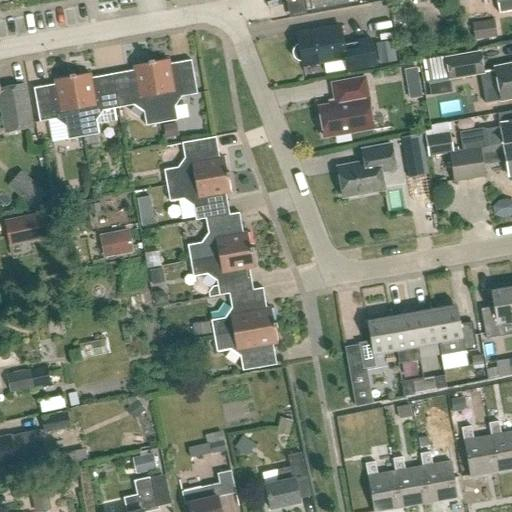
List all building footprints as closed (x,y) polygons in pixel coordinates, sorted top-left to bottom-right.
[(285,0),(286,1),(291,0),(304,0),(306,10),(345,3),(344,0),(285,0)] [(511,0),(471,0),(472,1),(476,0),(496,0),(497,4),(498,4),(500,14),(511,12),(511,0)] [(497,39),(498,39),(496,21),(474,25),(476,42),(497,39)] [(299,61),(301,61),(302,65),(325,61),(327,73),(376,64),(371,39),(343,44),(340,26),(296,34),(298,44),(296,44),(294,46),(293,47),(293,48),(292,50),(292,52),(292,54),(292,56),(293,57),(294,58),(295,59),(297,60),(299,61)] [(393,41),(376,44),(380,63),(396,61),(393,41)] [(482,51),(446,57),(450,79),(485,73),(482,51)] [(162,123),(177,120),(175,106),(181,97),(197,94),(191,60),(169,64),(168,59),(153,62),(153,60),(151,60),(162,123)] [(143,112),(146,126),(162,123),(151,60),(148,61),(148,63),(133,65),(134,70),(112,74),(119,108),(134,105),(143,112)] [(511,64),(496,67),(501,100),(511,98),(511,64)] [(417,68),(404,70),(407,85),(419,83),(417,68)] [(83,137),(98,134),(96,120),(102,111),(119,108),(112,74),(90,78),(89,73),(74,76),(74,74),(72,74),(83,137)] [(64,126),(67,140),(83,137),(72,74),(69,75),(69,77),(54,79),(55,84),(33,88),(39,122),(55,119),(64,126)] [(320,126),(321,128),(322,129),(323,136),(373,128),(368,101),(369,101),(365,77),(331,83),(335,105),(318,108),(319,115),(319,117),(318,118),(318,121),(318,122),(319,123),(319,125),(320,126)] [(24,84),(0,88),(0,100),(6,132),(32,127),(24,84)] [(176,124),(165,126),(167,137),(178,135),(176,124)] [(486,129),(489,146),(503,144),(511,142),(511,125),(500,128),(500,126),(486,129)] [(484,128),(460,132),(464,152),(481,149),(488,148),(484,128)] [(451,132),(427,135),(430,156),(454,153),(451,132)] [(163,170),(166,185),(166,186),(229,175),(229,172),(226,172),(224,157),(219,158),(215,137),(181,143),(184,158),(177,167),(163,170)] [(511,142),(503,144),(489,146),(489,148),(488,148),(481,149),(464,152),(449,155),(455,183),(486,177),(483,160),(491,159),(492,163),(507,161),(510,177),(511,176),(511,142)] [(422,159),(419,143),(403,146),(406,162),(422,159)] [(390,144),(367,148),(362,149),(364,162),(337,167),(342,197),(384,189),(381,171),(395,169),(390,144)] [(195,220),(205,218),(205,219),(239,213),(239,212),(229,214),(225,193),(230,192),(227,177),(230,177),(229,175),(166,186),(169,201),(183,199),(193,205),(195,220)] [(429,198),(425,175),(409,177),(413,201),(429,198)] [(25,202),(31,208),(45,192),(39,186),(25,202)] [(148,196),(136,198),(138,208),(150,206),(148,196)] [(46,212),(6,220),(11,245),(51,237),(46,212)] [(187,245),(190,261),(253,250),(252,247),(250,247),(247,232),(243,233),(239,213),(205,219),(208,233),(201,242),(187,245)] [(127,229),(112,232),(116,255),(131,252),(127,229)] [(190,261),(193,276),(206,274),(216,281),(219,295),(229,294),(263,288),(262,288),(253,289),(249,268),(254,267),(251,252),(253,252),(253,250),(190,261)] [(511,286),(490,290),(494,311),(482,313),(487,338),(499,336),(511,333),(511,286)] [(271,307),(266,308),(263,288),(229,294),(231,308),(224,318),(211,320),(213,336),(276,325),(276,322),(274,322),(271,307)] [(161,291),(154,292),(156,304),(167,302),(166,295),(161,291)] [(472,322),(459,324),(456,304),(433,308),(439,343),(441,355),(477,349),(472,322)] [(412,312),(418,347),(439,343),(433,308),(412,312)] [(397,351),(417,347),(418,347),(412,312),(390,316),(397,351)] [(375,366),(373,355),(397,351),(390,316),(366,320),(370,341),(358,343),(363,368),(375,366)] [(208,322),(193,324),(195,335),(210,332),(208,322)] [(274,327),(277,327),(276,325),(213,336),(216,352),(230,349),(240,356),(242,371),(276,365),(272,343),(277,342),(274,327)] [(481,355),(473,357),(475,368),(484,367),(481,355)] [(511,358),(497,361),(499,376),(511,373),(511,358)] [(38,367),(29,369),(33,387),(50,384),(46,366),(38,367)] [(29,369),(9,373),(13,392),(33,387),(29,369)] [(437,389),(435,381),(424,383),(425,391),(437,389)] [(412,385),(413,393),(425,391),(424,383),(412,385)] [(362,394),(365,404),(387,397),(385,387),(362,394)] [(45,394),(48,407),(71,402),(68,389),(45,394)] [(463,397),(451,399),(453,411),(465,409),(463,397)] [(401,419),(413,416),(411,403),(398,406),(401,419)] [(67,411),(41,416),(45,434),(70,428),(67,411)] [(498,472),(511,469),(511,432),(501,435),(499,422),(489,424),(491,436),(492,436),(498,472)] [(464,441),(470,477),(498,472),(492,436),(491,436),(474,439),(471,426),(462,428),(464,441)] [(0,467),(17,463),(16,456),(31,453),(30,450),(43,447),(40,432),(12,438),(11,436),(0,438),(0,467)] [(427,437),(418,438),(419,446),(428,444),(427,437)] [(223,441),(210,444),(212,453),(225,451),(223,441)] [(197,446),(188,448),(191,458),(199,456),(197,446)] [(429,503),(457,498),(451,462),(432,465),(430,452),(420,454),(423,467),(429,503)] [(137,473),(158,469),(155,453),(134,458),(137,473)] [(270,509),(299,503),(294,480),(306,478),(301,454),(288,457),(291,467),(278,470),(277,484),(265,486),(270,509)] [(402,508),(429,503),(423,467),(405,470),(403,457),(393,459),(395,472),(396,472),(402,508)] [(368,477),(373,511),(378,511),(402,508),(396,472),(395,472),(378,475),(376,462),(366,464),(368,477)] [(220,484),(206,487),(181,493),(184,506),(188,505),(189,511),(220,511),(218,498),(236,494),(231,472),(218,475),(220,484)] [(145,511),(158,509),(151,478),(134,482),(137,495),(125,498),(128,511),(145,511)] [(44,480),(28,483),(35,511),(42,511),(51,510),(44,480)]
